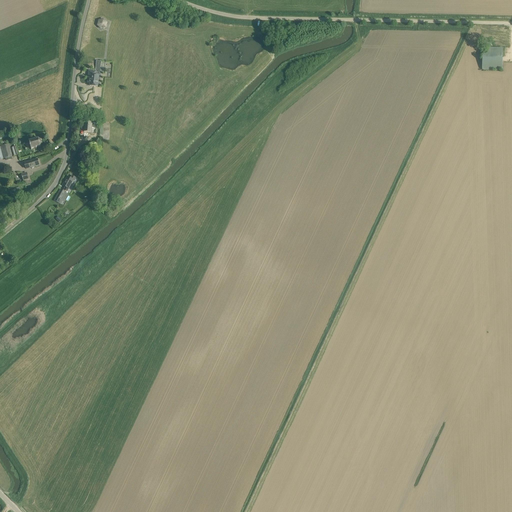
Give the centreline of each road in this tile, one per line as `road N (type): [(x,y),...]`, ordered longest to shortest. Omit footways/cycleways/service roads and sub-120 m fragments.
road 1 (unclassified): [(511,22),(249,18),(177,0)]
road 2 (unclassified): [(0,234),(37,203),(62,166),(88,0)]
